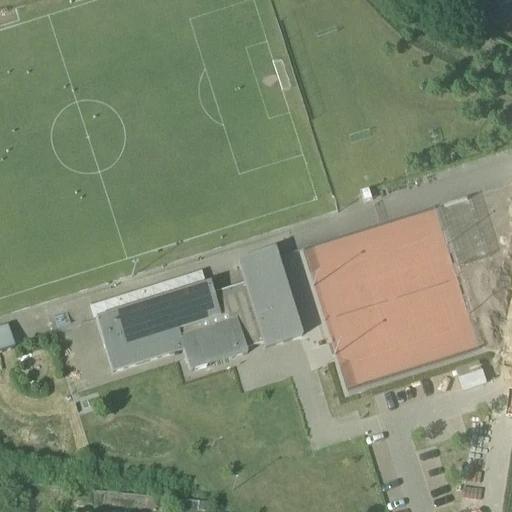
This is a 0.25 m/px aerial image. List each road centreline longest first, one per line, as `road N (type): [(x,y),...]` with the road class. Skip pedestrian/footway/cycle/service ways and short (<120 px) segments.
road 1 (residential): [(490,511),(511,357)]
road 2 (unknown): [(401,0),(511,65)]
